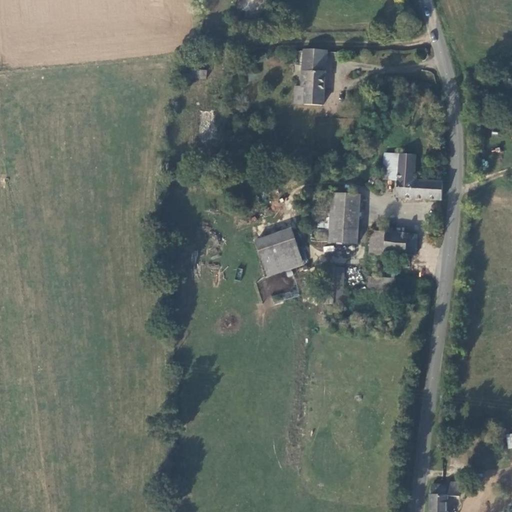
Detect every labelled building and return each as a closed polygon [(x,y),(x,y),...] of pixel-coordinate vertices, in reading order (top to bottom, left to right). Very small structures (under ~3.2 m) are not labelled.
[(308,68),(301,68),(300,86),(299,104),(319,104),(322,49),(309,49),(308,68)] [(309,49),(301,50),(301,68),(308,68),(309,49)] [(182,72),(181,86),(188,87),(188,81),(189,73),(182,72)] [(202,74),(189,73),(188,81),(201,83),(202,74)] [(291,103),(299,104),(300,86),(292,85),(291,103)] [(396,179),(399,154),(384,153),(383,178),(396,179)] [(228,166),(235,166),(234,162),(253,162),(254,163),(261,162),(261,154),(234,155),(234,159),(228,159),(228,166)] [(441,200),(441,182),(414,181),(415,156),(399,154),(396,179),(394,197),(441,200)] [(275,172),(254,173),(256,186),(276,185),(275,172)] [(329,245),(329,197),(310,196),(311,245),(329,245)] [(343,227),(347,196),(329,197),(329,245),(357,244),(357,228),(343,227)] [(357,196),(347,196),(343,227),(357,228),(357,196)] [(395,254),(416,255),(416,234),(371,229),(370,254),(384,255),(384,253),(395,254)] [(289,236),(256,251),(270,285),(303,270),(289,236)] [(394,279),(394,271),(378,270),(378,278),(394,279)] [(324,308),(357,308),(357,271),(323,271),(324,308)] [(393,292),(394,279),(378,278),(370,278),(370,289),(393,292)] [(460,481),(447,480),(447,485),(432,485),(432,494),(430,494),(429,511),(447,511),(448,496),(460,497),(460,481)]
